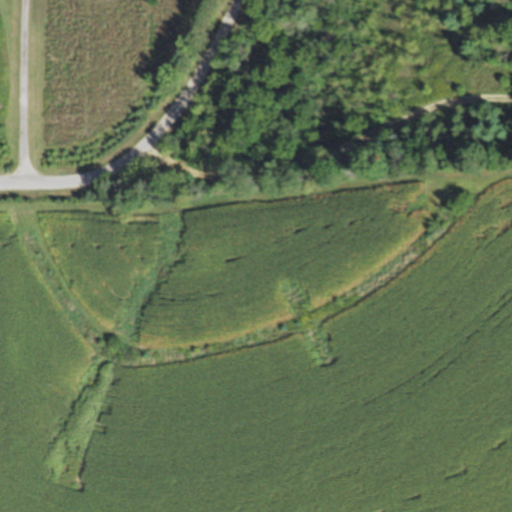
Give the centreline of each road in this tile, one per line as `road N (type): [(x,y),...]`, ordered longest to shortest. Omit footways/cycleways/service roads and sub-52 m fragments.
road 1 (residential): [(0,184),(91,179),(148,147),(193,90),(237,0)]
road 2 (residential): [(26,184),(28,0)]
